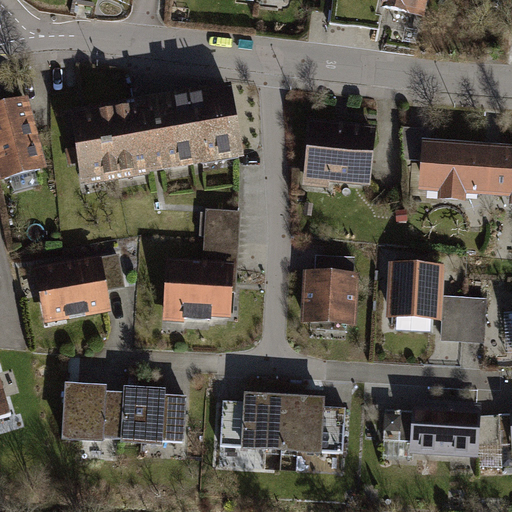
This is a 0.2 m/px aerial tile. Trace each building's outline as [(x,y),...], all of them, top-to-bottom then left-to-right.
[(386,0),(385,7),(413,14),(423,16),(426,0),(386,0)] [(89,115),(74,118),(89,196),(247,167),(232,88),(203,94),(151,104),(126,108),(89,115)] [(37,129),(31,106),(0,114),(0,174),(4,190),(50,178),(37,129)] [(342,126),(312,123),(305,190),(371,197),(378,130),(342,126)] [(511,151),(452,147),(426,145),(421,196),(445,198),(445,208),(467,210),(468,201),(511,204),(511,151)] [(242,268),(243,217),(208,216),(207,267),(236,268),(242,268)] [(122,259),(39,275),(49,330),(113,319),(109,297),(128,294),(122,259)] [(236,268),(207,267),(172,266),(171,326),(203,327),(235,328),(236,268)] [(447,273),(394,271),(392,327),(445,330),(446,302),(447,273)] [(331,278),(306,277),(303,331),(360,335),(363,280),(331,278)] [(489,304),(446,302),(445,330),(444,346),(487,348),(489,304)] [(0,430),(14,426),(0,377),(0,430)] [(110,395),(70,395),(69,452),(107,453),(107,444),(128,445),(128,403),(110,402),(110,395)] [(129,397),(128,403),(128,445),(127,456),(169,457),(169,450),(188,450),(189,406),(168,405),(168,398),(129,397)] [(330,412),(330,405),(248,401),(248,407),(236,407),(224,406),(222,451),(248,452),(247,460),(324,463),(325,456),(347,457),(349,413),(340,413),(330,412)] [(484,410),(418,406),(417,418),(388,416),(386,447),(415,448),(414,461),(480,465),(484,410)]
